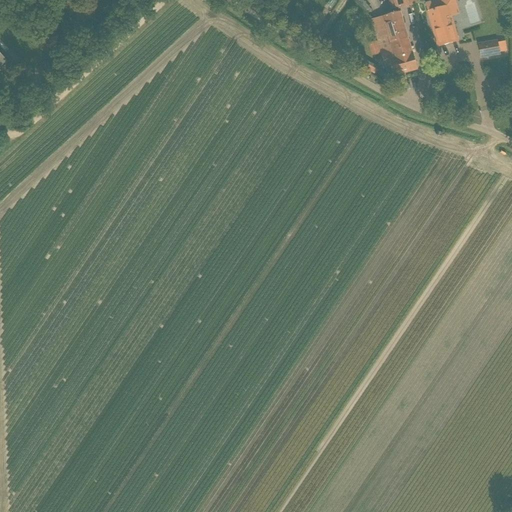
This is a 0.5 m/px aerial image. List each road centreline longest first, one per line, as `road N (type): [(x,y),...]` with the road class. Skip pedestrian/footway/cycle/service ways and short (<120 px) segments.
road 1 (unclassified): [(511,148),(479,130),(415,115),(232,0)]
road 2 (track): [(166,0),(12,139)]
